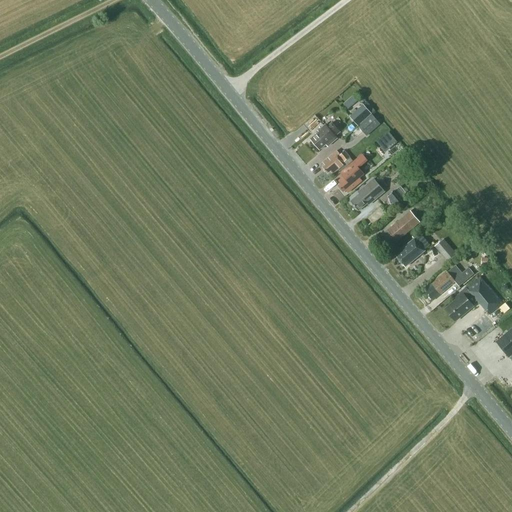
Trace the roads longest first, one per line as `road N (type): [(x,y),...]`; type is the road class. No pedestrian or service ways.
road 1 (secondary): [(511,431),(149,0)]
road 2 (track): [(113,0),(0,57)]
